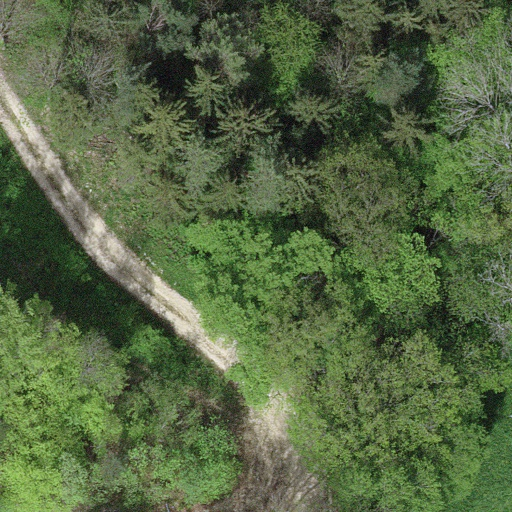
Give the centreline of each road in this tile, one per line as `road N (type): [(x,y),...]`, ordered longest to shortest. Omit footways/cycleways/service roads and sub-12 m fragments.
road 1 (track): [(299,511),(267,424),(201,335),(47,192),(0,107)]
road 2 (track): [(267,424),(114,351),(0,313)]
